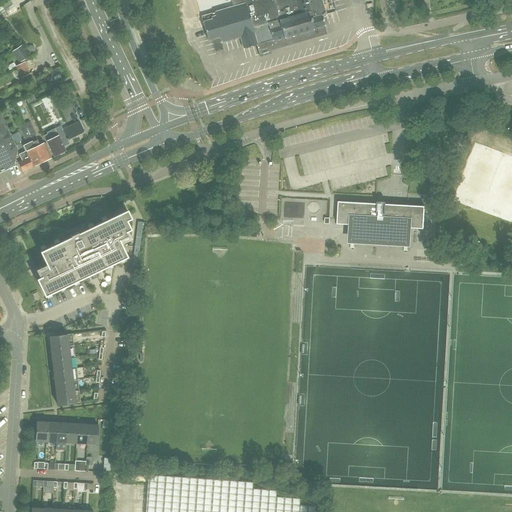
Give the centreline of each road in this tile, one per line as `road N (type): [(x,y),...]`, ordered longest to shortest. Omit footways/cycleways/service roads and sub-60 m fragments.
road 1 (primary): [(169,145),(377,79)]
road 2 (primary): [(373,59),(167,127)]
road 3 (primary): [(0,208),(30,205),(169,145)]
road 4 (unclassified): [(511,7),(367,32),(373,59)]
road 5 (residential): [(9,491),(18,348),(8,336)]
road 6 (tertiary): [(167,127),(117,0)]
